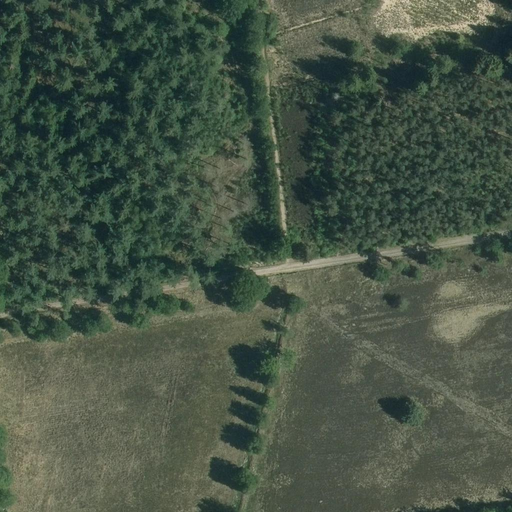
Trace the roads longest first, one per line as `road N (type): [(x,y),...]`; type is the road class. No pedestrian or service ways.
road 1 (track): [(265,0),(281,84),(274,139),(290,267),(0,316)]
road 2 (track): [(290,267),(511,235)]
